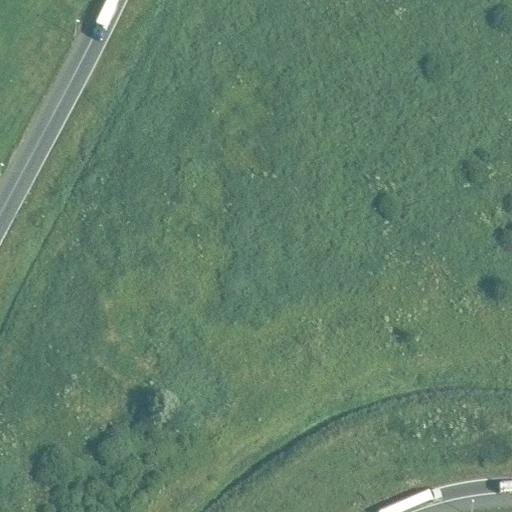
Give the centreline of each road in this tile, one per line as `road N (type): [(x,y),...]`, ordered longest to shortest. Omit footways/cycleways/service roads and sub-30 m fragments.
road 1 (motorway): [(117,0),(0,227)]
road 2 (motorway): [(394,511),(511,484)]
